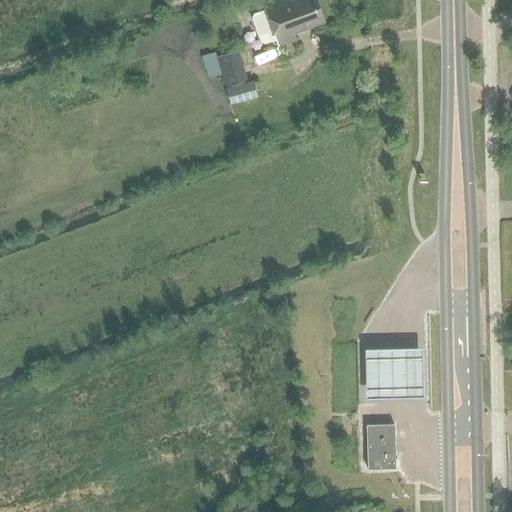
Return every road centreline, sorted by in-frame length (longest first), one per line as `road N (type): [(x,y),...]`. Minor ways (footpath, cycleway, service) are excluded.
road 1 (primary): [(478,511),(472,247),(453,57)]
road 2 (primary): [(453,57),(444,248),(448,511)]
